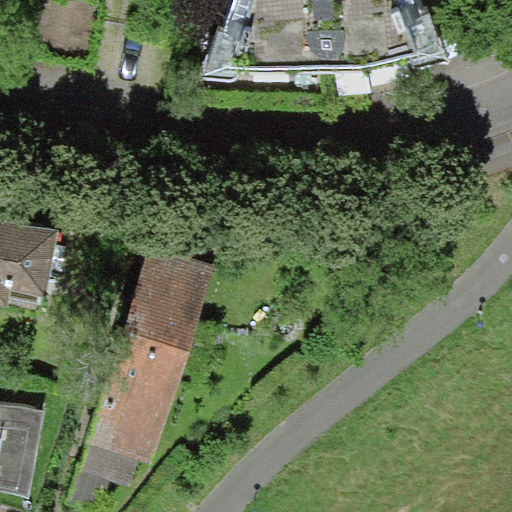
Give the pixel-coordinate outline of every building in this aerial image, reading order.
[(91,57),(102,0),(28,0),(21,43),(91,57)] [(421,0),(229,0),(217,38),(232,59),(331,58),(366,51),(416,41),(428,16),(421,0)] [(0,286),(2,287),(6,270),(41,277),(51,222),(0,212),(0,286)] [(83,458),(71,496),(100,505),(110,473),(131,480),(142,447),(155,451),(193,330),(218,253),(171,238),(144,229),(119,308),(73,455),(83,458)] [(0,475),(22,480),(36,405),(0,398),(0,475)]
